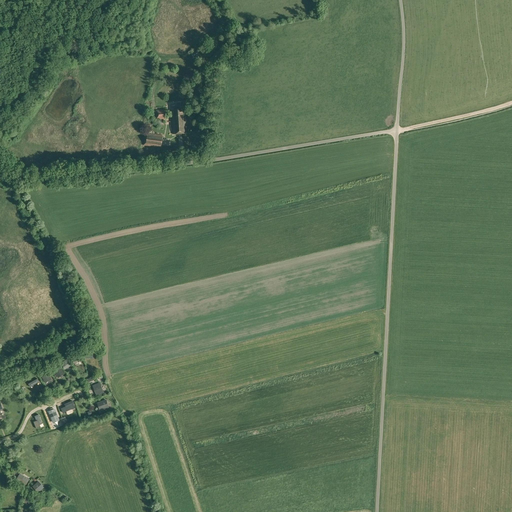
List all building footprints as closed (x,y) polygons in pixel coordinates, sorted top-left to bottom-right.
[(173,134),(186,133),(184,101),(178,102),(178,109),(171,109),(173,134)] [(156,119),(165,119),(164,110),(156,110),(156,119)] [(160,147),(162,135),(146,133),(143,145),(160,147)] [(74,364),(80,361),(77,355),(71,358),(74,364)] [(65,370),(71,366),(67,359),(63,361),(64,363),(61,364),(65,370)] [(64,374),(60,367),(52,371),(54,374),(56,373),(58,377),(64,374)] [(45,383),(49,381),(48,380),(51,378),(48,374),(42,377),(45,383)] [(30,387),(39,382),(37,379),(28,384),(30,387)] [(96,395),(103,392),(100,383),(93,386),(96,395)] [(107,407),(105,401),(98,404),(99,407),(101,407),(102,409),(107,407)] [(67,408),(63,410),(65,414),(77,409),(75,405),(76,405),(75,402),(66,405),(67,408)] [(55,409),(49,411),(53,422),(59,420),(55,409)] [(42,423),(39,414),(35,416),(36,421),(34,422),(36,428),(40,427),(40,425),(42,423)] [(30,480),(24,476),(20,474),(16,480),(20,482),(26,486),(30,480)] [(38,492),(44,487),(38,481),(33,486),(38,492)] [(34,497),(27,493),(23,501),(30,504),(34,497)]
